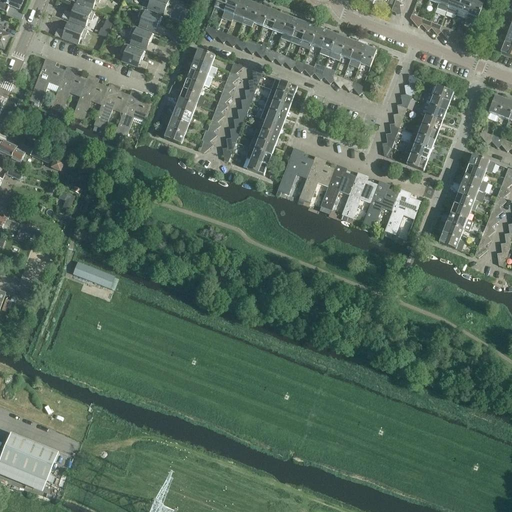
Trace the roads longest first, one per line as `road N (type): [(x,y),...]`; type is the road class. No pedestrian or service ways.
road 1 (track): [(344,511),(152,439),(70,446)]
road 2 (residential): [(182,26),(153,94),(24,41)]
road 3 (residential): [(365,167),(413,40)]
